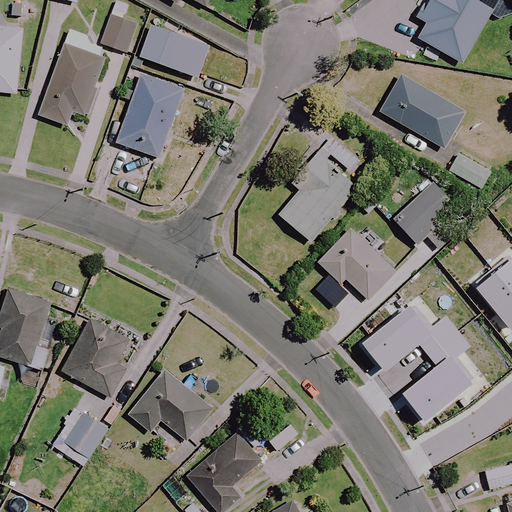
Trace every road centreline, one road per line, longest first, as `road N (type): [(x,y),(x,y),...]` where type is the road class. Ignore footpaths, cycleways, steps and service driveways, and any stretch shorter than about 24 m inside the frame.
road 1 (residential): [(413,511),(357,416),(281,336),(176,257)]
road 2 (residential): [(305,40),(176,257)]
road 3 (residential): [(176,257),(97,219),(0,194)]
